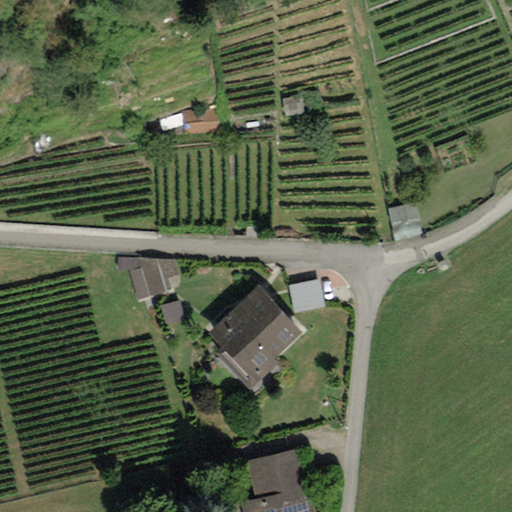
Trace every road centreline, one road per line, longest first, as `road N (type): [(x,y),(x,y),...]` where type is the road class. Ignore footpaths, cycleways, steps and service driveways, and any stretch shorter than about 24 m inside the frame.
road 1 (residential): [(0,235),(375,264)]
road 2 (unclassified): [(375,264),(348,511)]
road 3 (residential): [(375,264),(443,251),(511,199)]
